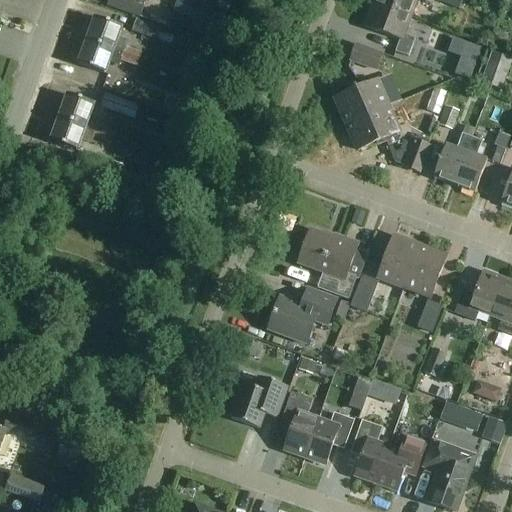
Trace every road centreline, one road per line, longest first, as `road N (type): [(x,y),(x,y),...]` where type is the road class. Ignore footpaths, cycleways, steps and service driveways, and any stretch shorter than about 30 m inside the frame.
road 1 (unclassified): [(164,453),(271,161)]
road 2 (unclassified): [(511,248),(271,161)]
road 3 (unclassified): [(335,511),(164,453)]
road 4 (unclassified): [(271,161),(328,0)]
road 5 (tertiary): [(0,161),(57,0)]
